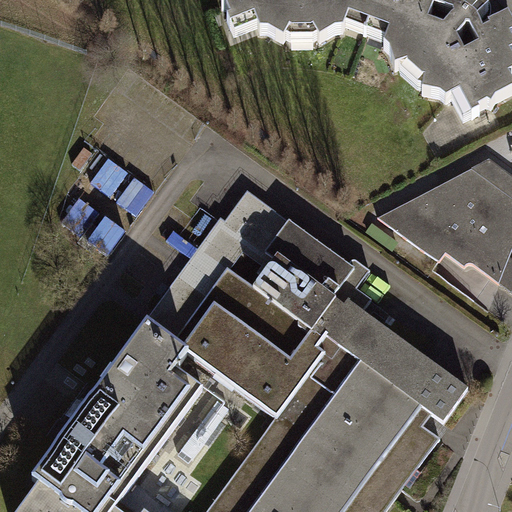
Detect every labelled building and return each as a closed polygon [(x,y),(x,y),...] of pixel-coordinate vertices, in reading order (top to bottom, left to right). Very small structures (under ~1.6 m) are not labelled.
[(357,36),(368,0),(210,0),(227,46),(248,36),(274,45),(310,44),(334,29),(357,36)] [(368,0),(357,36),(377,40),(374,50),(386,75),(395,68),(414,83),(410,97),(437,106),(448,96),(460,119),(505,94),(498,80),(508,75),(499,58),(507,54),(498,41),(504,38),(496,20),(473,31),(467,26),(483,12),(469,0),(455,0),(445,8),(434,5),(437,0),(368,0)] [(137,214),(155,192),(113,157),(95,178),(137,214)] [(511,173),(493,162),(377,222),(391,231),(386,239),(493,314),(511,263),(511,173)] [(381,511),(433,442),(417,430),(428,415),(441,425),(464,394),(358,316),(367,303),(354,294),(367,275),(351,263),(346,269),(246,197),(223,228),(216,222),(23,488),(27,491),(12,511),(381,511)]
